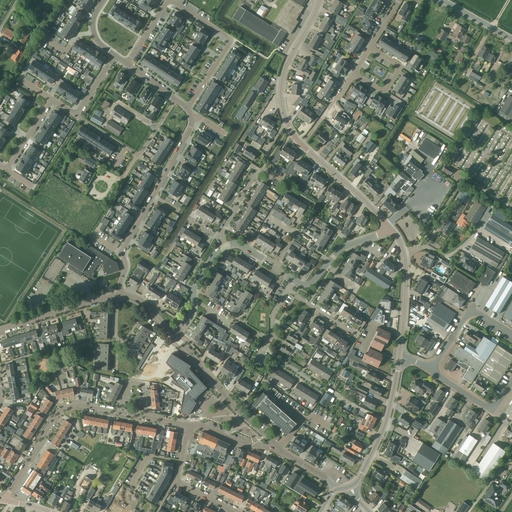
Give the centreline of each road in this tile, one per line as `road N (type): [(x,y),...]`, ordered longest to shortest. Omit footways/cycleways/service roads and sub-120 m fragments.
road 1 (tertiary): [(390,228),(295,138),(283,113),(285,66),(319,0)]
road 2 (residential): [(186,108),(187,134),(123,247),(121,294)]
road 3 (residential): [(117,412),(59,409),(6,499)]
road 4 (residential): [(75,114),(138,156),(175,99)]
road 5 (tertiary): [(349,486),(384,425),(398,357)]
road 6 (tertiary): [(398,357),(404,264),(390,228)]
road 7 (residential): [(0,329),(121,294)]
